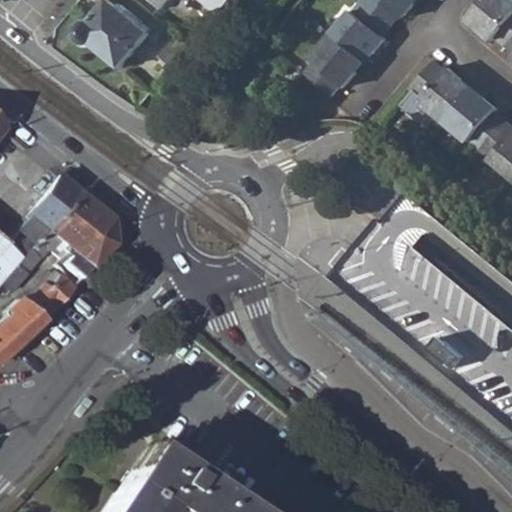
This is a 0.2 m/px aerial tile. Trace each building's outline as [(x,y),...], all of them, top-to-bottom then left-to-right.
[(91,41),(123,68),(152,33),(111,0),(109,0),(89,27),(83,28),(80,32),(83,39),(91,41)] [(153,0),(165,10),(172,0),(224,0),(228,3),(230,0),(153,0)] [(346,86),(385,39),(382,37),(402,14),(405,17),(419,0),(363,0),(313,57),(317,61),(308,72),(334,93),(343,83),(346,86)] [(511,0),(486,0),(470,20),(496,42),(499,38),(511,49),(511,0)] [(255,27),(245,38),(260,51),(270,40),(255,27)] [(177,36),(161,57),(172,67),(189,46),(177,36)] [(511,123),(498,111),(500,109),(451,67),(449,71),(436,59),(413,87),(419,91),(425,97),(423,100),(437,113),(472,142),(473,140),(493,158),(492,160),(511,176),(511,123)] [(306,73),(332,96),(334,93),(308,72),(306,73)] [(425,97),(419,91),(413,99),(434,117),(437,113),(423,100),(425,97)] [(0,279),(74,195),(54,178),(19,220),(23,223),(2,247),(0,245),(0,279)] [(511,276),(412,193),(388,221),(383,216),(365,237),(333,275),(511,420),(511,276)] [(60,267),(77,282),(110,247),(108,222),(74,195),(0,279),(0,286),(8,293),(45,251),(61,265),(60,267)] [(36,325),(69,291),(56,280),(44,291),(38,287),(17,306),(36,325)] [(0,301),(8,293),(0,286),(0,358),(4,355),(36,325),(17,306),(13,302),(0,314),(0,301)] [(312,307),(307,313),(511,483),(511,465),(450,415),(370,353),(312,307)] [(227,511),(138,453),(112,492),(140,511),(227,511)] [(140,511),(112,492),(98,511),(140,511)]
